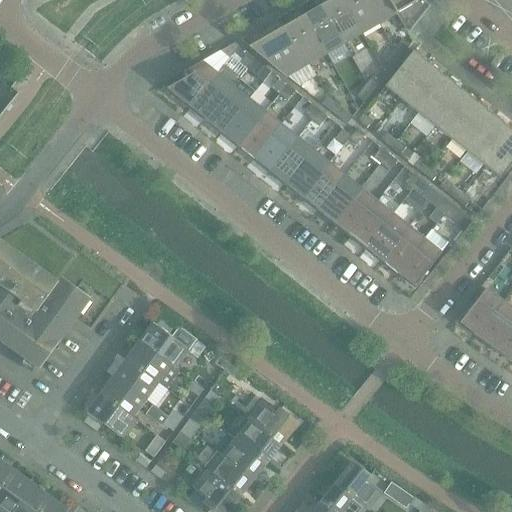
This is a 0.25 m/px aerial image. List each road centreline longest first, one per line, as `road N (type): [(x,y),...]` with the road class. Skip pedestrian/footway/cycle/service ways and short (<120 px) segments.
road 1 (residential): [(404,341),(99,97)]
road 2 (residential): [(404,341),(511,207)]
road 3 (residential): [(99,97),(133,56),(228,0)]
road 4 (residential): [(30,437),(120,314)]
road 5 (residential): [(0,210),(99,97)]
road 6 (residential): [(511,419),(404,341)]
road 7 (residential): [(99,97),(0,19)]
road 8 (residential): [(131,511),(30,437)]
